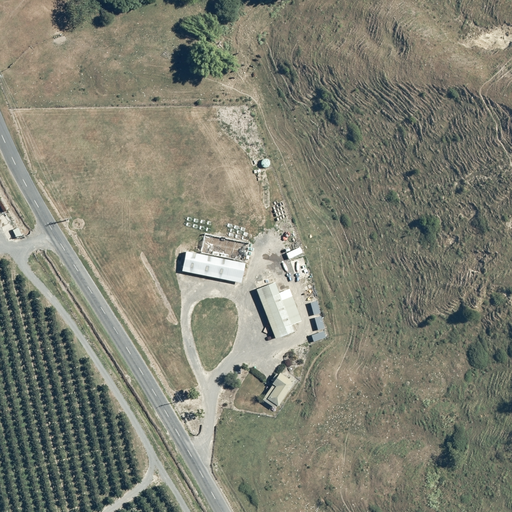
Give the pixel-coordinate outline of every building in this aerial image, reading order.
[(251,250),(248,249),(249,241),(204,232),(200,252),(185,249),(181,269),(241,282),(244,266),(248,267),(251,250)] [(301,247),(286,251),(289,259),(304,255),(301,247)] [(279,292),(274,281),(256,287),(276,337),(294,330),(291,323),(301,320),(289,288),(279,292)] [(315,316),(322,314),(318,300),(311,302),(315,316)] [(322,314),(315,316),(318,329),(325,327),(322,314)] [(323,330),(312,335),(317,346),(328,341),(323,330)] [(293,381),(279,372),(262,398),(276,407),(293,381)]
